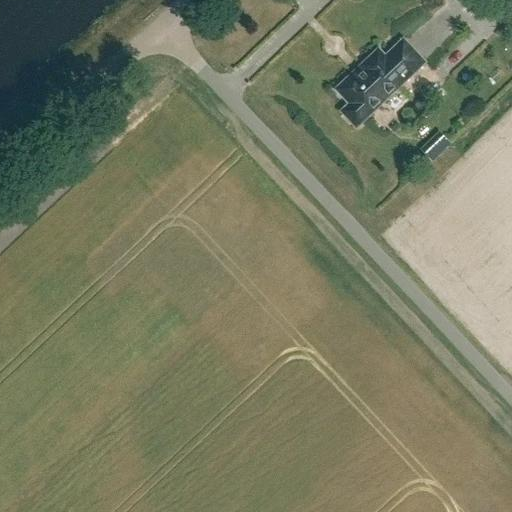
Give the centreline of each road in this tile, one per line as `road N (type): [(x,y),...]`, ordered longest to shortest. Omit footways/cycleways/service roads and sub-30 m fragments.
road 1 (unclassified): [(511,401),(161,27)]
road 2 (unclassified): [(0,172),(161,27)]
